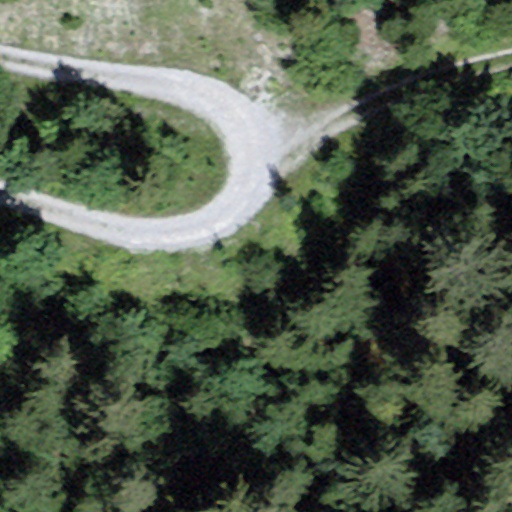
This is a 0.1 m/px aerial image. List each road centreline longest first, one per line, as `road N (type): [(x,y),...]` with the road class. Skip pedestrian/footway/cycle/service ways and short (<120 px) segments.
road 1 (track): [(0,65),(183,94),(235,127),(239,179),(215,221),(156,246),(69,233),(0,208)]
road 2 (track): [(511,72),(325,126),(239,179)]
